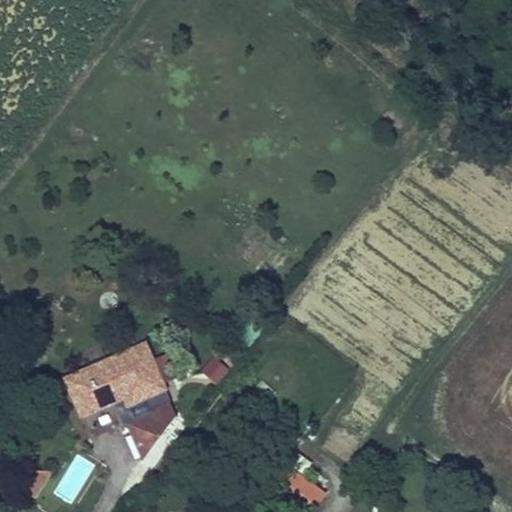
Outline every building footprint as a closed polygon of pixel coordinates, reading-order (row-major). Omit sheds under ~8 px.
[(161,377),(143,336),(65,370),(80,406),(121,387),(124,393),(161,377)] [(143,447),(172,406),(167,391),(145,402),(148,408),(129,416),(143,447)] [(311,503),(327,481),(284,451),(269,473),(311,503)] [(55,493),(72,502),(94,464),(77,454),(55,493)] [(26,484),(42,463),(42,461),(29,461),(17,478),(26,484)]
